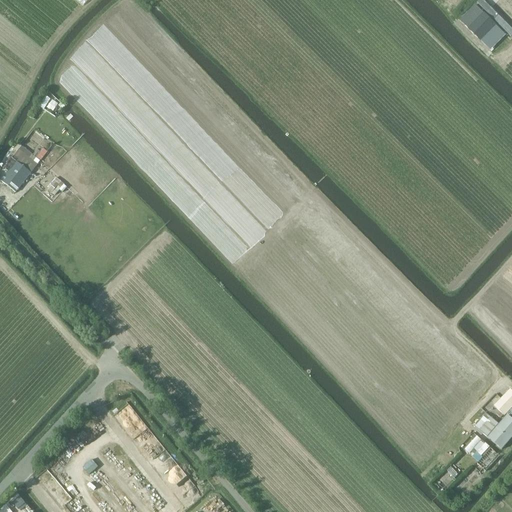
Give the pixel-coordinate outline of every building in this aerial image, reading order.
[(475,5),(459,21),(479,40),(495,25),(475,5)] [(0,181),(15,192),(37,164),(18,149),(11,158),(4,168),(8,171),(0,181)] [(511,420),(505,414),(511,407),(511,391),(511,390),(493,406),(499,411),(495,414),(500,418),(503,415),(505,416),(498,424),(485,414),(474,427),(487,437),(501,450),(511,436),(511,420)] [(473,454),(484,439),(477,434),(466,448),(473,454)] [(475,462),(471,465),(482,476),(499,457),(484,443),(470,458),(475,462)]
